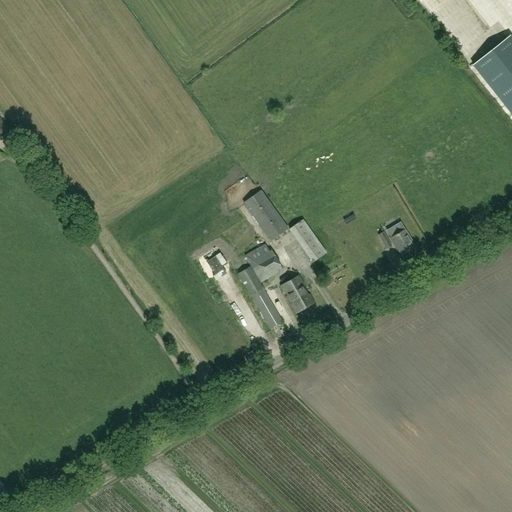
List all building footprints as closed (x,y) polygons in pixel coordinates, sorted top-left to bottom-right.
[(511,115),(511,38),(510,36),(472,65),(511,115)] [(270,241),(289,228),(261,190),(243,203),(270,241)] [(402,255),(415,247),(404,230),(390,238),(394,244),(395,244),(402,255)] [(386,249),(392,246),(384,232),(378,235),(386,249)] [(283,270),(280,264),(275,255),(272,250),(269,251),(265,244),(259,247),(245,255),(244,255),(260,283),(283,270)] [(250,295),(262,288),(250,266),(238,274),(250,295)] [(296,313),(314,303),(299,275),(280,286),(296,313)] [(262,288),(250,295),(270,329),(283,321),(262,288)]
